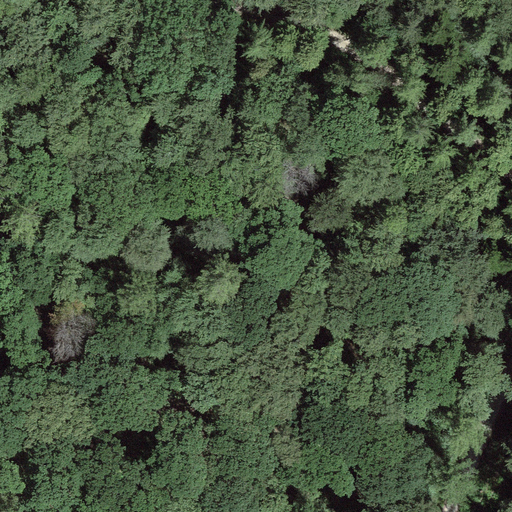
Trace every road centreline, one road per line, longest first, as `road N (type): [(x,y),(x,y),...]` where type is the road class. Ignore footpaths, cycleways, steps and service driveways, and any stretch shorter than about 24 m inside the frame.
road 1 (track): [(511,170),(342,39),(228,0)]
road 2 (track): [(448,511),(511,372)]
